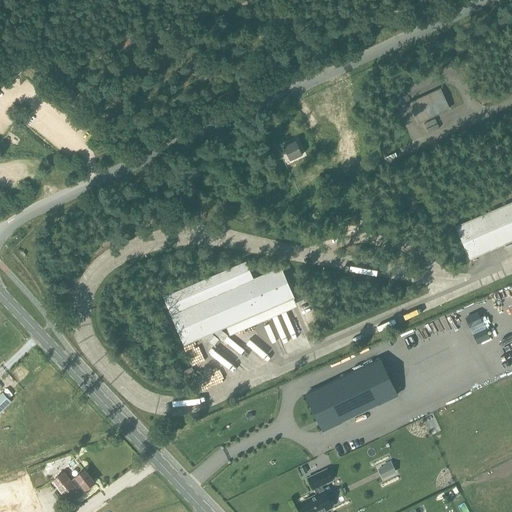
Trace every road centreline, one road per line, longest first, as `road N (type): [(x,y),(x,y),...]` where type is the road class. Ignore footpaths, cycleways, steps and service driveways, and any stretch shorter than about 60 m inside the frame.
road 1 (unclassified): [(0,234),(23,215),(488,0)]
road 2 (primary): [(206,511),(0,292)]
road 3 (unknown): [(429,0),(350,38),(297,88)]
